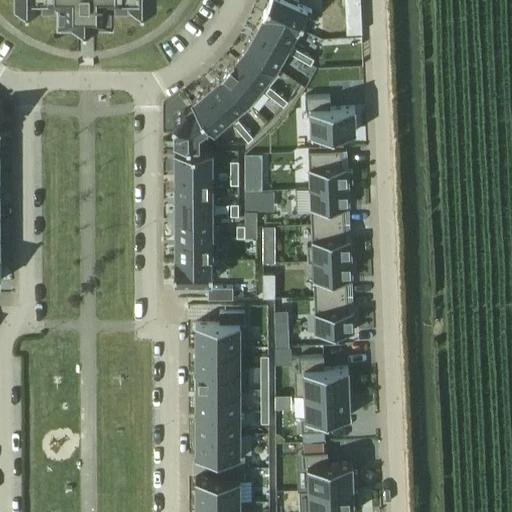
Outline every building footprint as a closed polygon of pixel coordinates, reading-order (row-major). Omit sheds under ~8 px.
[(269,0),(264,12),(265,13),(298,28),(303,30),(312,10),(297,3),(298,0),(269,0)] [(265,13),(255,30),(287,47),(298,28),(265,13)] [(361,18),(347,18),(348,33),(361,32),(362,33),(361,18)] [(255,30),(246,46),(276,67),(287,47),(255,30)] [(246,46),(234,61),(266,87),(280,70),(276,67),(246,46)] [(294,47),(290,53),(300,58),(304,52),(294,47)] [(304,52),(300,58),(310,64),(314,58),(304,52)] [(234,60),(221,75),(222,76),(248,101),(251,105),(266,87),(234,61),(234,60)] [(222,76),(207,88),(231,116),(248,101),(222,76)] [(270,86),(265,91),(274,98),(279,93),(270,86)] [(206,89),(192,101),(195,104),(208,123),(214,130),(224,143),(239,130),(233,124),(236,122),(231,116),(207,88),(206,89)] [(279,93),(274,98),(283,106),(288,101),(279,93)] [(330,94),(305,95),(305,109),(310,109),(310,113),(311,134),(346,132),(347,132),(355,132),(354,106),(330,107),(330,94)] [(185,109),(173,118),(173,131),(175,131),(198,131),(198,130),(208,123),(195,104),(186,110),(185,109)] [(236,122),(233,124),(239,130),(240,132),(245,128),(238,119),(236,122)] [(245,128),(240,132),(248,141),(253,137),(245,128)] [(198,131),(175,131),(175,144),(198,144),(198,131)] [(341,149),(308,151),(310,188),(348,186),(348,182),(352,182),(352,170),(347,170),(347,165),(341,166),(341,149)] [(212,150),(175,150),(175,172),(212,172),(212,150)] [(245,153),(245,189),(261,189),(261,153),(245,153)] [(212,172),(175,172),(175,194),(212,193),(212,172)] [(348,186),(310,188),(311,224),(344,222),(344,218),(343,207),(349,206),(348,186)] [(263,191),(245,191),(245,209),(263,209),(263,191)] [(212,193),(175,194),(175,215),(212,215),(212,193)] [(238,203),(230,203),(231,215),(238,215),(238,203)] [(249,211),(248,223),(256,223),(256,211),(249,211)] [(212,215),(175,215),(175,237),(212,237),(212,215)] [(312,244),(307,244),(308,260),(351,258),(350,238),(344,238),(344,222),(311,224),(311,226),(312,244)] [(272,225),(263,226),(263,238),(272,238),(272,225)] [(212,237),(175,237),(176,259),(212,258),(217,258),(217,237),(212,237)] [(176,259),(174,259),(174,280),(212,280),(212,258),(176,259)] [(351,258),(308,260),(308,261),(313,261),(314,296),(347,294),(346,279),(352,278),(351,258)] [(274,273),(263,274),(263,298),(274,297),(274,273)] [(233,286),(208,286),(208,298),(233,298),(233,286)] [(347,294),(314,296),(315,332),(354,331),(353,309),(347,310),(347,299),(347,294)] [(286,309),(274,310),(274,346),(288,345),(286,309)] [(219,322),(195,322),(195,345),(245,345),(245,310),(219,310),(219,322)] [(245,345),(195,345),(195,353),(195,361),(195,367),(249,367),(249,366),(240,366),(240,361),(240,346),(245,347),(245,345)] [(268,355),(260,355),(260,361),(260,367),(268,367),(268,355)] [(299,368),(294,368),(295,394),(349,391),(348,366),(324,367),(323,361),(323,355),(298,356),(298,361),(299,368)] [(249,367),(195,367),(195,389),(249,389),(249,379),(249,367)] [(268,367),(260,367),(261,389),(269,389),(268,367)] [(249,389),(195,389),(195,406),(195,410),(240,410),(240,390),(249,390),(249,389)] [(269,389),(261,389),(261,410),(269,410),(269,389)] [(349,391),(295,394),(304,394),(305,404),(305,417),(301,416),(301,430),(326,429),(326,417),(350,416),(349,391)] [(195,421),(191,421),(191,432),(240,432),(240,422),(240,410),(195,410),(195,421)] [(269,410),(261,410),(261,422),(269,422),(269,410)] [(240,432),(191,432),(191,444),(195,444),(195,456),(219,456),(219,467),(245,466),(245,454),(240,454),(240,432)] [(327,451),(302,452),(303,466),(308,465),(308,489),(353,487),(353,483),(357,483),(357,470),(352,470),(352,462),(328,463),(327,451)] [(219,477),(195,477),(195,501),(240,501),(240,479),(245,479),(245,466),(219,467),(219,477)] [(309,511),(353,511),(354,511),(353,487),(308,489),(309,500),(309,511)] [(239,511),(240,501),(195,501),(195,509),(195,511),(239,511)]
